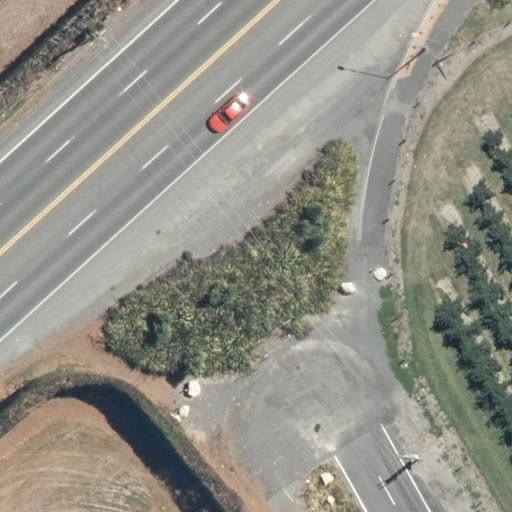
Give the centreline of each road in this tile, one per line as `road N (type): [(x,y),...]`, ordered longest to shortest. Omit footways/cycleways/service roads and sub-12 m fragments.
road 1 (secondary): [(0,251),(274,0)]
road 2 (unclassified): [(404,511),(362,436),(294,394)]
